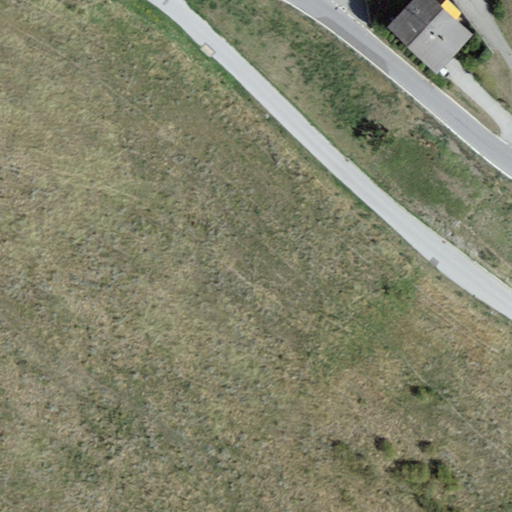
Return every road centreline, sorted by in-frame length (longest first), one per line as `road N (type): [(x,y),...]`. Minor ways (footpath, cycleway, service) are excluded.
road 1 (unclassified): [(167,0),(372,198),(511,302)]
road 2 (tertiary): [(327,9),(471,138),(511,163)]
